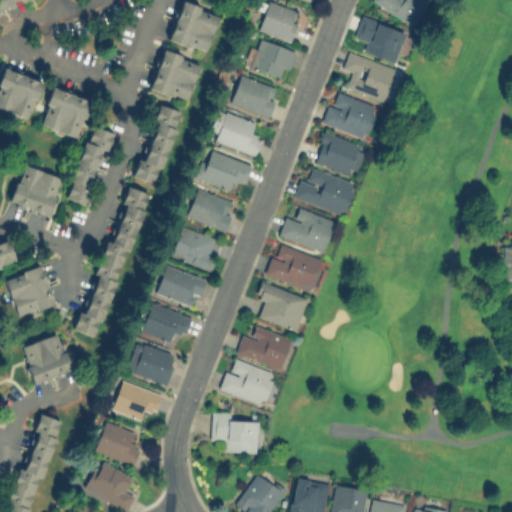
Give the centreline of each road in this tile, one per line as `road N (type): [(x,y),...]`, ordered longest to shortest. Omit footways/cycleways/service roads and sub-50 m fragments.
road 1 (residential): [(339,0),(175,426),(178,488),(188,511)]
road 2 (residential): [(61,0),(68,10),(0,41),(127,96),(137,113),(87,238)]
road 3 (residential): [(68,10),(92,0),(127,96)]
